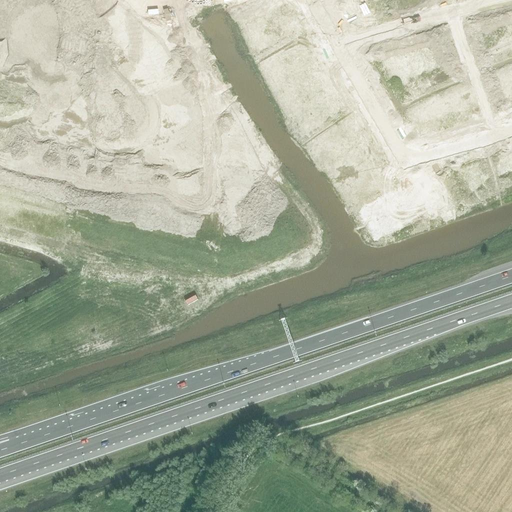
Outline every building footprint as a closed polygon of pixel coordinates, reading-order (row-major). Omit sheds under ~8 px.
[(0,9),(0,10),(19,14),(20,8),(21,0),(8,0),(7,6),(1,5),(0,9)] [(21,0),(20,8),(39,11),(39,10),(40,5),(34,4),(34,0),(21,0)] [(392,0),(391,0),(383,2),(389,20),(397,18),(392,0)] [(401,0),(392,0),(397,18),(406,15),(401,0)] [(410,0),(401,0),(406,15),(415,13),(410,0)] [(420,0),(410,0),(415,13),(423,10),(420,0)] [(429,0),(420,0),(423,10),(432,8),(429,0)] [(163,2),(150,7),(152,13),(153,13),(160,32),(178,25),(176,20),(170,22),(163,2)] [(383,2),(374,5),(380,23),(389,20),(383,2)] [(278,3),(256,16),(259,22),(265,19),(272,32),(295,18),(288,5),(281,9),(278,3)] [(19,14),(17,27),(22,28),(23,21),(44,25),(47,12),(39,10),(39,11),(20,8),(19,14)] [(0,23),(11,26),(10,32),(16,33),(17,27),(19,14),(0,10),(0,23)] [(152,13),(140,17),(148,37),(142,39),(144,44),(144,45),(162,38),(160,32),(153,13),(152,13)] [(178,25),(160,32),(162,38),(167,50),(172,48),(170,42),(190,35),(185,22),(178,25)] [(288,34),(276,41),(280,47),(278,48),(287,62),(315,46),(306,31),(291,40),(288,34)] [(144,44),(137,47),(141,60),(161,52),(164,58),(169,56),(167,50),(162,38),(144,45),(144,44)] [(43,67),(43,74),(43,94),(62,95),(62,94),(62,89),(56,89),(56,68),(43,67)] [(24,100),(43,101),(43,94),(43,74),(30,74),(30,95),(24,95),(24,100)] [(202,83),(188,85),(189,92),(190,92),(193,112),(212,109),(211,104),(205,104),(202,83)] [(322,87),(297,102),(302,110),(308,107),(315,119),(325,113),(326,114),(336,109),(335,107),(343,103),(335,88),(326,93),(322,87)] [(462,88),(451,91),(457,113),(463,112),(462,109),(468,108),(462,88)] [(451,91),(440,94),(446,116),(452,115),(451,112),(456,111),(456,113),(457,113),(451,91)] [(180,115),(174,115),(175,121),(194,118),(193,112),(190,92),(189,92),(177,94),(180,115)] [(43,101),(43,114),(48,114),(49,107),(70,108),(70,94),(62,94),(62,95),(43,94),(43,101)] [(440,94),(429,97),(435,121),(436,121),(435,119),(441,118),(440,115),(445,114),(445,116),(446,116),(440,94)] [(430,101),(419,104),(425,128),(426,128),(425,126),(431,125),(430,122),(435,121),(429,97),(428,97),(430,101)] [(16,100),(16,113),(37,114),(37,120),(43,120),(43,114),(43,101),(24,100),(16,100)] [(420,108),(409,111),(415,133),(421,132),(420,129),(425,128),(419,104),(420,108)] [(212,109),(193,112),(194,118),(196,131),(201,130),(200,124),(221,121),(219,108),(212,109)] [(175,121),(167,122),(169,135),(190,132),(191,138),(197,137),(196,131),(194,118),(175,121)] [(355,144),(339,154),(342,160),(346,158),(354,172),(376,160),(368,145),(359,151),(355,144)] [(508,170),(502,172),(506,183),(511,181),(511,177),(511,176),(511,153),(503,156),(508,170)] [(485,160),(474,164),(481,185),(492,181),(493,185),(499,183),(495,172),(490,174),(485,160)] [(468,182),(462,183),(466,195),(472,193),(470,188),(481,185),(474,164),(463,168),(468,182)] [(376,171),(364,178),(367,182),(365,183),(373,196),(393,185),(385,172),(379,176),(376,171)]
